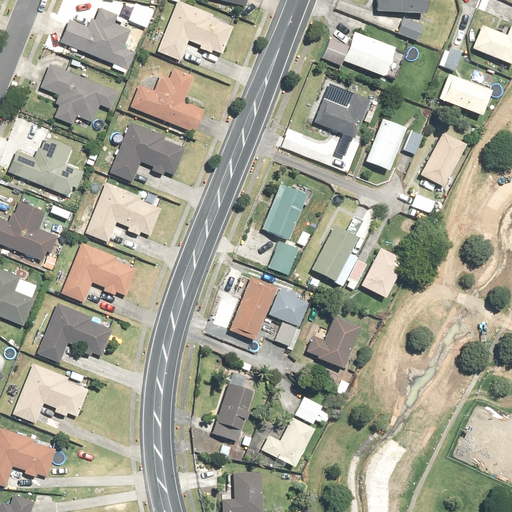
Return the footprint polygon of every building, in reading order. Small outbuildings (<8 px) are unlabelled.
[(173,0),(152,54),(179,64),(188,42),(198,46),(196,51),(208,56),(211,50),(219,53),(229,28),(210,20),(212,15),(173,0)] [(370,0),(370,10),(420,12),(420,0),(370,0)] [(64,21),(55,43),(125,71),(132,52),(120,48),(128,29),(112,23),(115,15),(97,8),(91,23),(86,21),(83,29),(64,21)] [(399,16),(392,31),(412,40),(419,26),(399,16)] [(504,64),(511,47),(511,26),(505,23),(500,36),(475,24),(465,46),(504,64)] [(326,35),(317,55),(336,64),(338,60),(375,77),(376,74),(387,79),(399,52),(349,29),(343,43),(326,35)] [(456,49),(446,45),(439,65),(449,69),(456,49)] [(117,93),(47,65),(38,87),(57,95),(54,103),(59,105),(53,120),(71,127),(75,119),(90,125),(98,107),(109,111),(117,93)] [(138,84),(129,108),(196,133),(205,110),(184,102),(193,77),(174,70),(171,79),(161,75),(155,90),(138,84)] [(441,73),(432,95),(478,114),(487,91),(441,73)] [(320,97),(309,121),(337,133),(329,149),(339,154),(365,98),(348,90),(340,107),(320,97)] [(399,127),(378,118),(360,159),(381,168),(399,127)] [(129,122),(109,173),(129,181),(137,161),(153,167),(152,171),(162,175),(163,173),(173,176),(184,148),(166,141),(167,137),(129,122)] [(417,135),(406,129),(397,148),(409,153),(417,135)] [(461,142),(439,130),(415,173),(436,185),(461,142)] [(12,145),(2,171),(72,198),(83,170),(63,163),(70,147),(43,137),(36,154),(12,145)] [(282,238),(301,193),(274,182),(256,227),(282,238)] [(103,184),(83,235),(104,243),(112,223),(128,229),(126,233),(137,237),(138,234),(148,238),(159,210),(140,203),(142,199),(103,184)] [(433,210),(436,203),(412,191),(406,204),(424,212),(426,208),(433,210)] [(0,216),(0,246),(47,264),(58,237),(38,229),(44,214),(18,204),(11,220),(0,216)] [(351,237),(327,225),(305,267),(328,280),(351,237)] [(292,248),(272,241),(263,267),(282,274),(292,248)] [(81,242),(61,293),(81,301),(89,281),(105,287),(104,292),(114,296),(115,293),(125,297),(136,268),(118,261),(119,257),(81,242)] [(400,258),(375,246),(356,284),(381,296),(400,258)] [(363,263),(352,257),(338,283),(350,289),(363,263)] [(0,318),(20,327),(31,299),(12,292),(18,276),(0,268),(0,318)] [(268,286),(244,276),(223,330),(247,340),(268,286)] [(301,301),(273,288),(263,313),(278,320),(269,341),(281,346),(301,301)] [(56,304),(37,354),(57,362),(65,342),(81,348),(79,353),(90,357),(91,354),(101,358),(112,329),(94,322),(95,318),(56,304)] [(306,335),(300,351),(312,355),(311,358),(336,367),(352,325),(327,316),(318,339),(306,335)] [(32,363),(12,414),(33,422),(41,402),(57,408),(55,412),(65,416),(67,413),(77,417),(88,389),(69,382),(70,378),(32,363)] [(344,382),(335,378),(330,390),(338,394),(344,382)] [(246,390),(221,383),(207,433),(232,440),(246,390)] [(319,423),(324,413),(315,408),(316,405),(298,396),(289,413),(307,423),(310,418),(319,423)] [(287,465),(307,427),(287,416),(274,439),(263,434),(255,448),(287,465)] [(0,427),(0,485),(2,486),(8,465),(25,470),(23,474),(34,477),(35,474),(45,478),(54,449),(35,443),(36,439),(0,427)] [(224,511),(253,511),(254,471),(228,470),(227,497),(217,497),(217,511),(224,511)] [(0,511),(27,511),(31,502),(11,495),(8,503),(1,501),(0,504),(0,511)]
